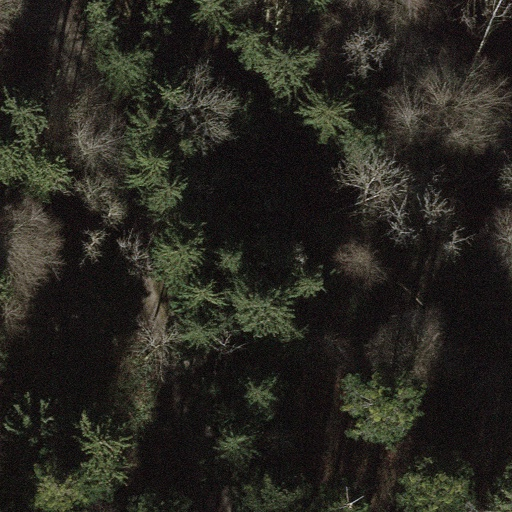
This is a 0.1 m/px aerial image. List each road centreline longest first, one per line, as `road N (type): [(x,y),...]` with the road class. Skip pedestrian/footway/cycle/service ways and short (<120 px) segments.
road 1 (track): [(223,511),(115,136),(26,0)]
road 2 (track): [(353,0),(511,144)]
